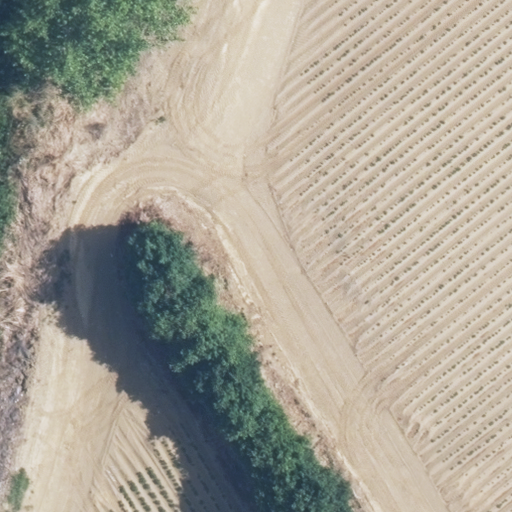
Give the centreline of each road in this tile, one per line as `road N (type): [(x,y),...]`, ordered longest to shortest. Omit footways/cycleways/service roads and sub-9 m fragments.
road 1 (track): [(340,0),(298,146),(286,268),(323,407)]
road 2 (track): [(323,407),(388,511)]
